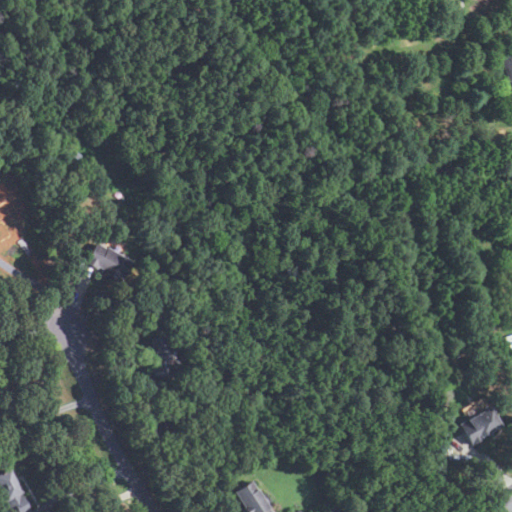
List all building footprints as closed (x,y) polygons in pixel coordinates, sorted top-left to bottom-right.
[(511,98),(499,55),(511,50),(511,98)] [(448,161),(452,174),(434,180),(430,166),(448,161)] [(83,262),(94,243),(130,263),(119,284),(99,273),(101,269),(96,266),(95,268),(83,262)] [(148,379),(144,363),(151,362),(150,356),(147,357),(145,347),(148,346),(147,339),(165,335),(170,357),(173,357),(175,365),(172,366),(173,373),(148,379)] [(469,445),(458,425),(467,420),(466,417),(490,403),(501,423),(481,434),(483,437),(469,445)] [(27,511),(9,511),(3,500),(4,499),(0,492),(0,471),(7,468),(20,491),(16,494),(17,495),(19,494),(29,511),(27,511)] [(270,511),(245,511),(232,490),(249,479),(254,487),(258,485),(270,505),(268,507),(270,511)]
